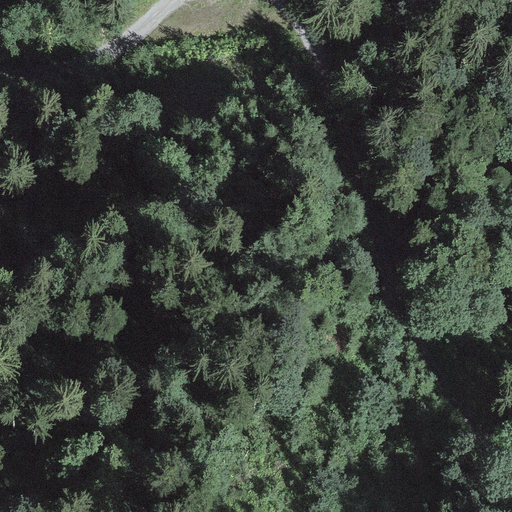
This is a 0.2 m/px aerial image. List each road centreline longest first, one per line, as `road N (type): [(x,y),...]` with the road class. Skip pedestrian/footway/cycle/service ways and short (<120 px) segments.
road 1 (track): [(511,475),(490,458),(378,287),(306,15),(293,0)]
road 2 (track): [(169,0),(84,62),(0,71)]
